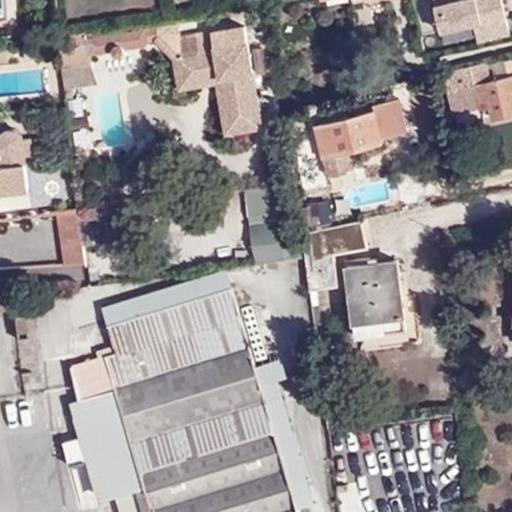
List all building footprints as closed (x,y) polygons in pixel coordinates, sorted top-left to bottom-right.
[(477,35),(478,42),(511,34),(502,0),(452,0),(436,4),(443,42),(477,35)] [(181,25),(179,17),(159,20),(160,28),(181,25)] [(11,36),(22,35),(21,21),(9,22),(11,36)] [(0,36),(11,36),(9,22),(0,22),(0,36)] [(266,126),(248,25),(183,37),(181,25),(160,28),(159,29),(160,39),(162,42),(182,38),(185,52),(177,54),(181,79),(222,71),(223,78),(233,76),(243,130),(266,126)] [(159,29),(86,39),(88,50),(93,55),(111,52),(120,54),(126,50),(145,47),(147,43),(160,40),(160,39),(159,29)] [(64,68),(91,64),(93,55),(88,50),(86,39),(84,32),(60,36),(64,68)] [(47,58),(45,43),(24,45),(26,61),(47,58)] [(257,47),(261,72),(269,71),(264,46),(257,47)] [(450,90),(477,84),(481,104),(482,108),(494,106),(496,117),(511,113),(511,74),(492,79),(488,60),(455,68),(446,70),(450,90)] [(64,68),(67,85),(93,81),(91,64),(64,68)] [(223,78),(222,71),(181,79),(183,89),(224,81),(233,132),(243,130),(233,76),(223,78)] [(376,109),(317,124),(326,156),(327,156),(331,173),(357,166),(352,149),(385,141),(384,137),(411,129),(402,96),(374,104),(376,109)] [(0,135),(0,191),(29,188),(25,163),(28,163),(27,153),(34,153),(32,137),(24,137),(21,131),(13,127),(4,129),(1,133),(0,135)] [(86,244),(130,236),(126,209),(81,214),(86,244)] [(312,288),(339,284),(334,252),(370,246),(363,218),(304,230),(307,249),(307,255),(312,288)] [(257,262),(287,258),(281,219),(252,223),(257,262)] [(407,328),(398,258),(347,264),(357,334),(407,328)] [(108,324),(230,285),(225,271),(102,307),(108,324)] [(232,285),(230,285),(108,324),(114,346),(97,352),(99,357),(70,367),(111,497),(125,493),(130,511),(299,511),(299,509),(262,382),(240,313),(232,285)] [(264,306),(240,313),(262,382),(276,379),(278,381),(286,378),(264,306)] [(25,317),(12,319),(16,339),(28,337),(25,317)] [(262,382),(299,509),(315,503),(278,381),(276,379),(262,382)]
